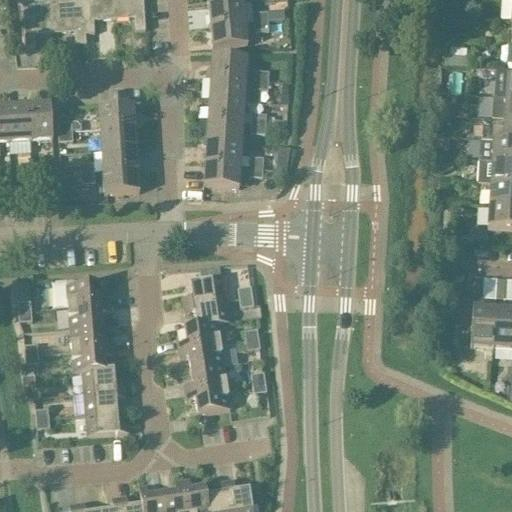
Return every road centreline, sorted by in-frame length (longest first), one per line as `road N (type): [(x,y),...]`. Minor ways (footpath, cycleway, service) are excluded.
road 1 (tertiary): [(313,239),(315,511)]
road 2 (tertiary): [(339,511),(335,415),(348,241)]
road 3 (tertiary): [(348,241),(355,0)]
road 4 (tertiary): [(338,0),(313,239)]
road 5 (residential): [(159,462),(146,374),(141,233)]
road 6 (residential): [(167,82),(0,92)]
road 7 (residential): [(0,473),(159,462)]
road 8 (residential): [(168,232),(167,82)]
road 9 (residential): [(168,232),(313,239)]
road 10 (residential): [(0,248),(141,233)]
